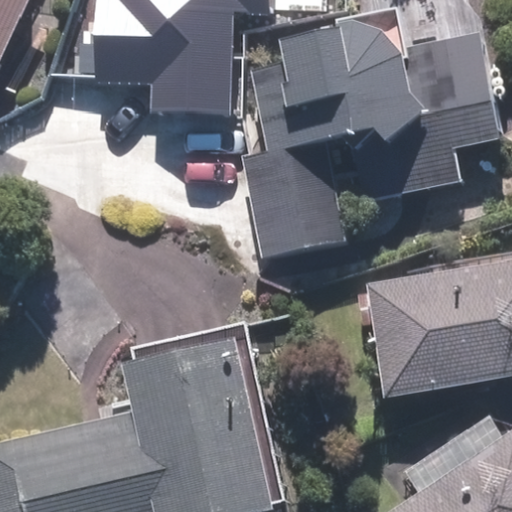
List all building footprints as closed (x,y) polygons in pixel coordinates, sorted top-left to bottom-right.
[(0,0),(0,90),(46,0),(0,0)] [(152,0),(143,0),(98,7),(104,54),(159,46),(152,0)] [(302,57),(261,65),(278,152),(251,157),(269,250),(350,235),(341,188),(372,182),(377,205),(470,187),(467,172),(511,163),(511,35),(419,53),(412,17),(298,39),(302,57)] [(511,267),(380,284),(392,383),(511,367),(511,267)] [(306,511),(257,333),(136,344),(151,405),(0,440),(0,457),(13,511),(306,511)] [(511,511),(511,429),(500,412),(419,466),(434,488),(397,511),(511,511)]
